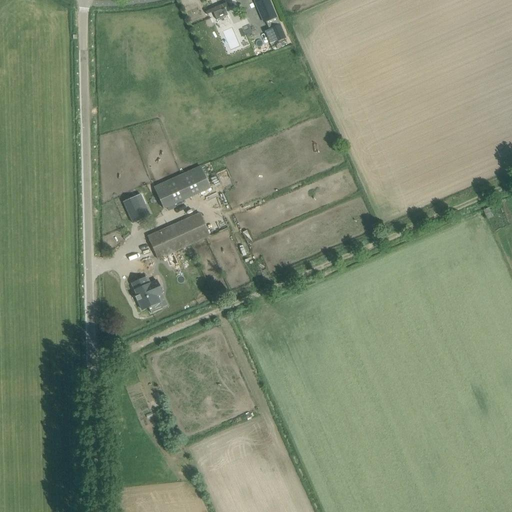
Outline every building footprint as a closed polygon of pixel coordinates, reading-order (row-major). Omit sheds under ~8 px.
[(254,0),(264,22),(266,21),(269,29),(264,31),(270,44),(275,42),(284,38),(279,25),(276,17),(268,0),(254,0)] [(163,209),(210,188),(200,167),(154,188),(163,209)] [(209,236),(203,222),(206,221),(203,213),(200,214),(148,237),(157,259),(209,236)] [(159,302),(155,293),(153,288),(150,290),(145,278),(132,284),(135,291),(136,291),(140,300),(138,301),(142,310),(159,302)] [(172,439),(176,437),(169,422),(165,425),(172,439)]
